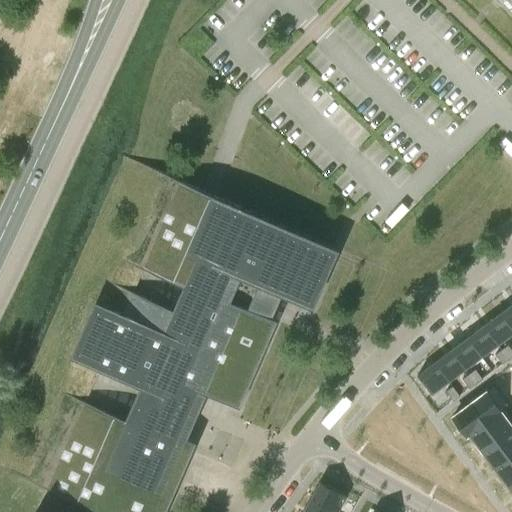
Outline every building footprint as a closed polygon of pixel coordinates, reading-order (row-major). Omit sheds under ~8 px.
[(511,0),(498,0),(499,0),(511,14),(511,0)] [(0,439),(0,467),(45,487),(99,366),(69,353),(94,297),(123,310),(180,180),(124,155),(0,439)] [(202,190),(180,180),(123,310),(94,297),(69,353),(99,366),(45,487),(90,507),(87,511),(160,511),(192,440),(173,432),(185,405),(193,388),(235,406),(273,319),(266,316),(272,303),(277,293),(308,307),(334,249),(219,197),(213,195),(211,194),(205,191),(202,190)] [(511,303),(499,313),(511,330),(511,303)] [(511,330),(499,313),(482,325),(483,326),(497,345),(511,333),(511,330)] [(483,326),(466,338),(480,357),(497,345),(483,326)] [(466,338),(450,350),(464,369),(480,357),(466,338)] [(501,350),(508,359),(511,356),(511,351),(507,345),(501,350)] [(450,350),(434,362),(448,381),(464,369),(450,350)] [(508,359),(501,350),(494,355),(501,364),(508,359)] [(434,362),(417,375),(431,394),(448,381),(434,362)] [(474,369),(468,374),(475,384),(482,379),(474,369)] [(475,384),(468,374),(462,379),(469,389),(475,384)] [(459,396),(452,386),(445,391),(452,401),(459,396)] [(467,433),(498,410),(484,392),(452,416),(466,436),(468,434),(467,433)] [(511,428),(498,410),(467,433),(468,434),(480,451),(511,428)] [(511,453),(511,429),(511,428),(480,451),(493,468),(511,453)] [(511,480),(511,453),(493,468),(506,485),(511,480)] [(320,482),(309,500),(330,511),(336,511),(346,496),(320,482)] [(330,511),(309,500),(302,511),(330,511)]
